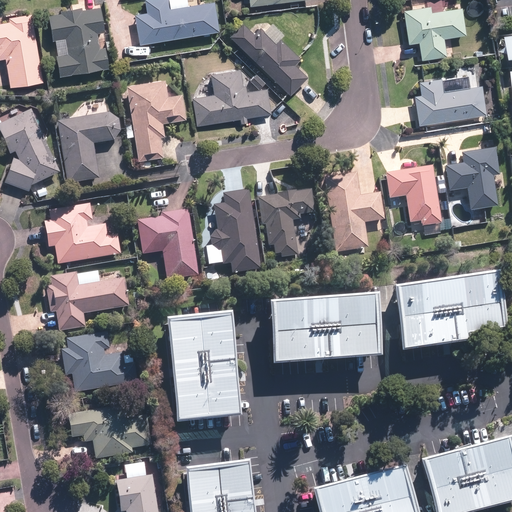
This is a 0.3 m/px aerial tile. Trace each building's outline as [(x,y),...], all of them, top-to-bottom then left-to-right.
[(139,44),(218,32),(213,1),(169,8),(167,0),(144,0),(146,12),(134,14),(139,44)] [(59,10),(60,13),(48,15),(52,41),(55,40),(57,55),(55,55),(59,76),(108,68),(105,47),(99,48),(97,33),(104,32),(99,6),(82,9),(81,7),(59,10)] [(431,6),(403,11),(409,44),(418,42),(421,61),(447,56),(443,36),(465,32),(461,7),(432,12),(431,6)] [(42,82),(31,13),(8,17),(8,21),(0,22),(0,58),(5,58),(10,87),(42,82)] [(275,42),(260,27),(253,33),(242,22),(229,35),(290,95),(308,77),(295,64),(301,57),(280,37),(275,42)] [(414,95),(419,125),(486,114),(477,64),(454,68),(456,76),(418,83),(420,94),(414,95)] [(192,97),(196,124),(269,114),(265,89),(247,92),(245,83),(242,84),(240,70),(211,74),(213,94),(192,97)] [(254,72),(248,78),(258,89),(265,83),(254,72)] [(127,97),(132,125),(125,126),(126,132),(133,131),(138,162),(169,157),(164,124),(185,121),(181,95),(169,98),(166,80),(125,87),(126,92),(122,93),(123,98),(127,97)] [(108,114),(107,114),(103,91),(85,94),(88,115),(57,120),(66,183),(97,178),(92,143),(111,140),(112,140),(113,139),(114,139),(114,138),(115,138),(116,137),(117,136),(117,135),(118,134),(118,133),(119,132),(119,131),(119,130),(120,129),(120,128),(120,127),(120,126),(119,125),(119,124),(119,123),(118,122),(118,121),(117,120),(117,119),(116,118),(115,117),(114,117),(114,116),(113,115),(112,115),(111,115),(110,114),(109,114),(108,114)] [(282,100),(276,106),(292,120),(297,115),(282,100)] [(12,158),(4,183),(29,191),(31,185),(59,172),(30,109),(0,123),(0,134),(9,154),(15,151),(19,160),(12,158)] [(461,164),(445,167),(450,199),(468,196),(470,211),(497,207),(491,175),(499,174),(495,148),(460,153),(461,164)] [(432,165),(385,172),(389,197),(405,195),(410,223),(421,221),(423,236),(441,233),(440,230),(451,228),(450,218),(441,219),(432,165)] [(356,173),(324,177),(334,253),(368,248),(364,222),(384,219),(380,193),(359,196),(356,173)] [(311,189),(257,196),(260,225),(264,225),(266,245),(272,244),(273,254),(279,254),(279,257),(296,255),(292,221),(299,220),(299,215),(315,213),(311,189)] [(260,268),(248,190),(221,194),(223,203),(213,205),(217,230),(216,230),(215,231),(214,231),(214,232),(213,232),(213,233),(212,233),(212,234),(212,235),(211,235),(211,236),(211,237),(210,237),(210,238),(210,239),(210,240),(210,241),(210,242),(210,243),(210,244),(210,245),(205,245),(208,265),(221,263),(222,265),(230,264),(231,273),(260,268)] [(54,245),(57,263),(119,253),(116,234),(107,235),(105,223),(88,226),(87,220),(92,219),(90,203),(47,210),(49,219),(44,220),(48,246),(54,245)] [(198,274),(188,208),(160,213),(161,217),(138,221),(143,255),(162,252),(167,278),(198,274)] [(85,326),(84,313),(129,307),(125,277),(78,283),(76,271),(49,275),(51,284),(46,284),(50,312),(56,311),(58,330),(85,326)] [(495,276),(395,291),(404,351),(504,336),(495,276)] [(376,300),(278,305),(282,370),(380,364),(376,300)] [(172,328),(178,425),(243,421),(237,324),(172,328)] [(136,383),(134,363),(124,364),(123,352),(104,354),(103,349),(109,349),(107,333),(66,337),(68,349),(61,349),(64,375),(72,374),(74,391),(136,383)] [(147,444),(142,414),(125,417),(123,405),(67,414),(71,437),(82,435),(83,442),(93,441),(96,459),(131,453),(130,447),(147,444)] [(511,490),(496,438),(412,464),(426,511),(473,511),(511,500),(511,490)] [(157,511),(152,474),(145,475),(143,462),(124,465),(126,478),(116,480),(121,511),(125,510),(125,511),(157,511)] [(410,511),(397,467),(313,492),(318,511),(410,511)] [(188,475),(191,511),(257,511),(253,469),(188,475)]
